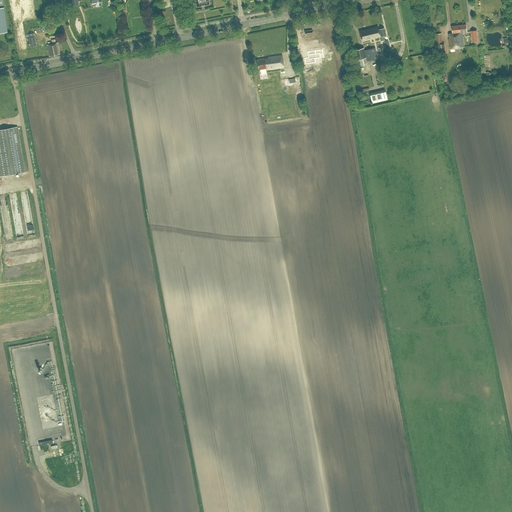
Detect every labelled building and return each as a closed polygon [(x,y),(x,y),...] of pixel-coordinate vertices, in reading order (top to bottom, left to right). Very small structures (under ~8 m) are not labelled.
[(453,37),(463,36),(462,32),(467,32),(466,25),(452,26),(453,33),(453,37)] [(378,30),(378,27),(370,29),(366,30),(363,31),(360,31),(362,43),(370,41),(369,40),(372,39),(380,37),(379,32),(378,30)] [(472,42),(478,41),(477,30),(470,31),(472,42)] [(464,47),(463,36),(453,37),(453,33),(449,34),(450,49),(464,47)] [(442,44),(441,34),(436,34),(437,45),(434,45),(435,57),(445,56),(444,44),(442,44)] [(28,44),(29,48),(37,46),(34,37),(29,38),(30,43),(28,44)] [(49,56),(60,54),(58,43),(47,45),(49,56)] [(364,51),(366,58),(367,61),(377,59),(375,48),(364,51)] [(323,54),(322,49),(307,51),(308,57),(304,58),(305,64),(315,62),(315,59),(320,58),(320,54),(323,54)] [(266,70),(283,67),(282,55),(268,57),(268,58),(257,60),(259,70),(266,69),(266,70)] [(356,67),(364,65),(362,59),(354,61),(356,67)] [(280,83),(271,84),(276,124),(285,123),(280,83)] [(373,102),(389,98),(387,90),(371,94),(373,102)] [(0,169),(1,176),(24,172),(16,127),(0,129),(0,169)]
